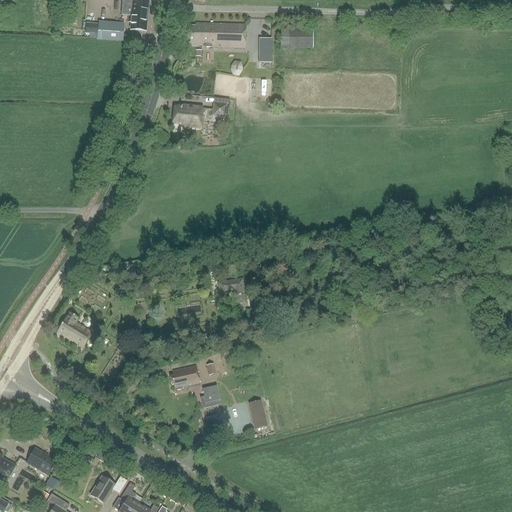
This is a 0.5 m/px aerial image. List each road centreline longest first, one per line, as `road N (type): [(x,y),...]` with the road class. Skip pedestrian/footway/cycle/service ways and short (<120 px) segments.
road 1 (primary): [(8,366),(121,177),(153,87),(168,5)]
road 2 (unclassified): [(511,9),(168,5)]
road 3 (secondary): [(228,511),(57,405)]
